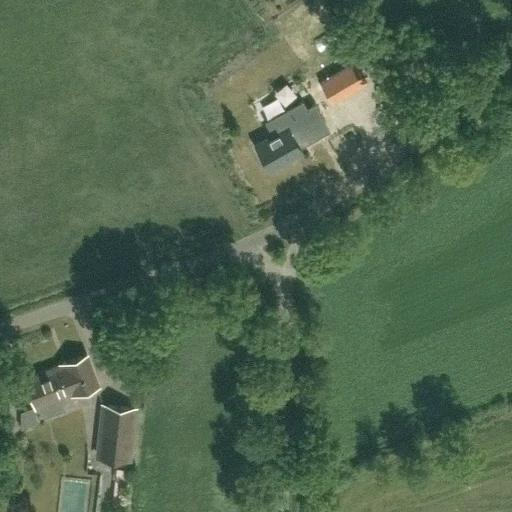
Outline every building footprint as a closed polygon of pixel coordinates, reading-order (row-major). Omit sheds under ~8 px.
[(332,103),(366,83),(354,62),(319,82),(332,103)] [(353,139),(334,107),(301,126),(302,129),(292,135),(287,127),(255,145),(269,169),(301,151),(299,147),(310,141),(319,158),(353,139)] [(35,406),(42,403),(48,420),(68,412),(62,396),(70,393),(71,394),(97,384),(85,354),(60,364),(60,365),(24,378),(35,406)] [(102,405),(97,455),(128,458),(134,409),(102,405)] [(117,471),(117,507),(126,507),(126,471),(117,471)] [(65,483),(65,511),(89,511),(90,483),(65,483)]
